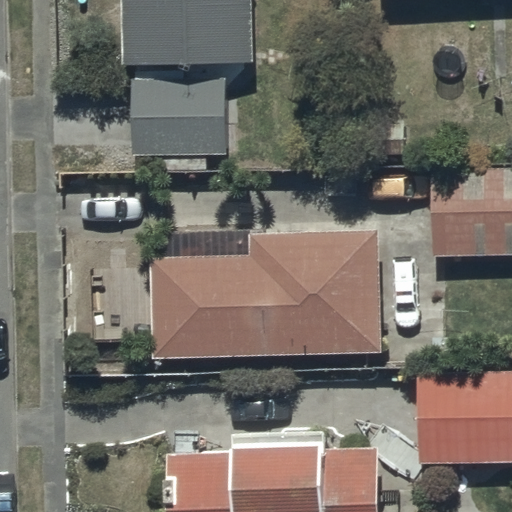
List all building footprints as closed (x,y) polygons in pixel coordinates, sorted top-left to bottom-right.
[(111,0),(112,70),(244,66),(242,0),(111,0)] [(222,80),(126,81),(127,159),(159,159),(159,171),(202,170),(202,158),(223,158),(222,80)] [(511,170),(422,172),(424,259),(511,257),(511,170)] [(158,238),(159,260),(145,261),(147,363),(374,358),(371,234),(158,238)] [(421,463),(511,463),(511,371),(422,371),(421,463)] [(166,497),(165,511),(378,511),(377,446),(323,446),(323,427),(223,428),(223,447),(162,448),(163,471),(154,471),(155,497),(166,497)]
